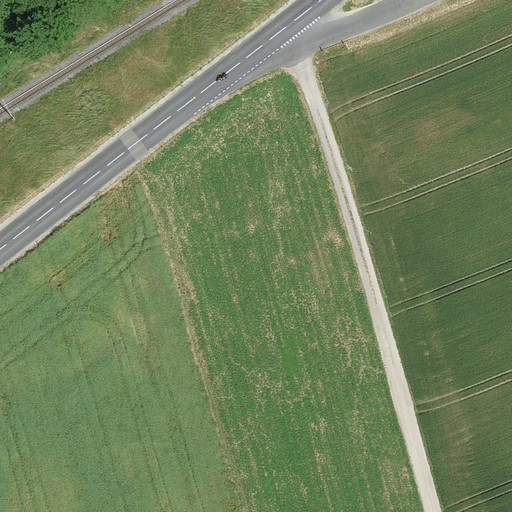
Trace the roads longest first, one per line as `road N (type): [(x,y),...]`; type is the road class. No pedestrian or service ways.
road 1 (track): [(295,45),(434,511)]
road 2 (tertiary): [(0,253),(262,47)]
road 3 (unclassified): [(262,47),(295,45),(411,0)]
